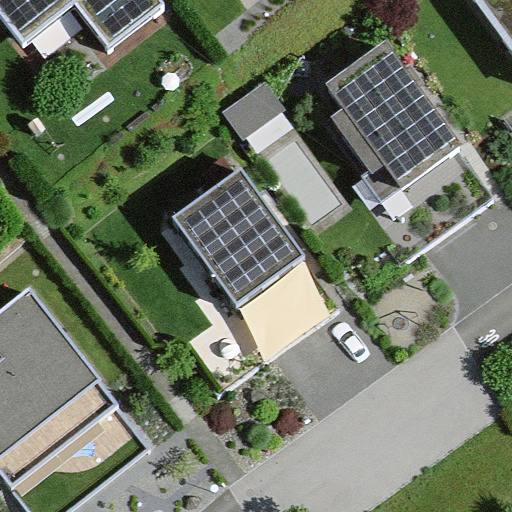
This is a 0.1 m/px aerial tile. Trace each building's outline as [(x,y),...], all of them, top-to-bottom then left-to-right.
[(143,0),(0,0),(0,39),(20,65),(76,22),(107,62),(160,21),(143,0)] [(511,0),(465,0),(511,65),(511,0)] [(378,62),(312,111),(374,193),(356,207),(402,267),(486,204),(378,62)] [(265,83),(228,112),(262,155),(299,125),(265,83)] [(240,180),(174,229),(239,316),(305,266),(240,180)] [(0,463),(92,392),(28,310),(0,331),(0,463)]
